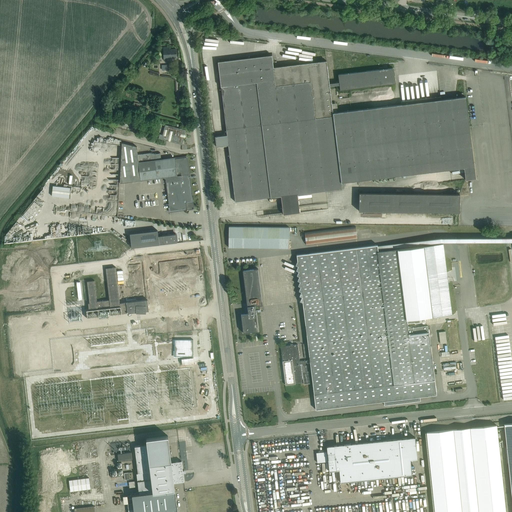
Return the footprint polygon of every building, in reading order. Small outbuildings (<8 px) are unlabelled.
[(170,47),(163,47),(163,60),(171,60),(171,58),(176,58),(176,49),(170,49),(170,47)] [(273,67),(272,55),(218,62),(227,135),(215,136),(216,147),(228,145),(235,202),(281,196),(283,214),(300,212),(297,194),(342,189),(341,182),(464,168),(465,180),(475,178),(465,97),(441,100),(440,96),(401,101),(401,104),(333,113),(329,86),(339,85),(339,82),(329,84),(326,61),(273,67)] [(339,82),(339,85),(340,90),(395,83),(393,68),(338,74),(339,82)] [(162,135),(161,139),(182,144),(186,130),(165,125),(162,135)] [(165,177),(169,213),(187,211),(186,202),(192,202),(186,157),(175,159),(174,158),(161,159),(160,153),(155,154),(150,153),(138,154),(137,146),(122,143),(120,182),(141,180),(165,177)] [(69,198),(70,188),(53,186),(52,196),(69,198)] [(359,193),(359,211),(459,212),(459,195),(359,193)] [(229,227),(229,247),(289,248),(289,227),(229,227)] [(177,242),(176,234),(158,236),(158,230),(130,234),(131,248),(177,242)] [(511,237),(440,237),(377,245),(378,250),(441,241),(511,241),(511,237)] [(290,345),(281,346),(285,385),(302,383),(302,378),(303,378),(304,384),(310,383),(308,372),(307,372),(306,366),(305,366),(305,363),(310,362),(316,409),(384,401),(384,405),(420,401),(420,397),(436,395),(428,325),(408,328),(407,323),(411,323),(414,323),(415,323),(420,323),(419,318),(452,314),(443,243),(378,251),(378,250),(377,245),(296,255),(297,261),(295,265),(298,266),(296,270),(298,271),(297,275),(299,276),(297,280),(300,281),(298,285),(300,286),(298,290),(301,291),(299,295),(301,296),(300,300),(302,301),(309,360),(300,361),(298,344),(293,345),(293,344),(290,344),(290,345)] [(196,259),(189,260),(192,286),(199,285),(196,259)] [(187,260),(156,264),(157,271),(187,267),(187,260)] [(139,263),(132,264),(135,294),(142,293),(139,263)] [(149,311),(147,300),(120,303),(116,267),(106,268),(109,300),(97,301),(94,280),(87,281),(89,303),(88,303),(89,310),(86,310),(87,319),(88,319),(87,311),(98,309),(109,308),(120,307),(121,315),(122,315),(121,313),(127,313),(149,311)] [(243,333),(258,331),(255,306),(262,305),(258,268),(243,270),(247,306),(244,307),(245,314),(241,314),(243,333)] [(187,303),(202,303),(201,294),(186,295),(187,303)] [(444,343),(451,342),(449,329),(442,330),(444,343)] [(193,339),(174,339),(174,356),(193,356),(193,339)] [(434,511),(505,511),(496,425),(426,432),(434,511)] [(169,511),(177,511),(174,490),(174,483),(184,482),(181,461),(171,462),(168,436),(146,439),(147,445),(135,446),(138,473),(136,473),(137,481),(139,494),(132,495),(133,503),(128,504),(128,509),(128,511),(169,511)] [(415,437),(371,442),(327,446),(329,471),(340,470),(341,482),(411,475),(409,460),(417,459),(415,437)] [(326,452),(316,453),(317,463),(327,461),(326,452)] [(132,459),(131,453),(117,454),(118,461),(132,459)] [(123,476),(122,468),(110,470),(111,477),(123,476)] [(88,478),(69,480),(70,491),(90,489),(88,478)]
